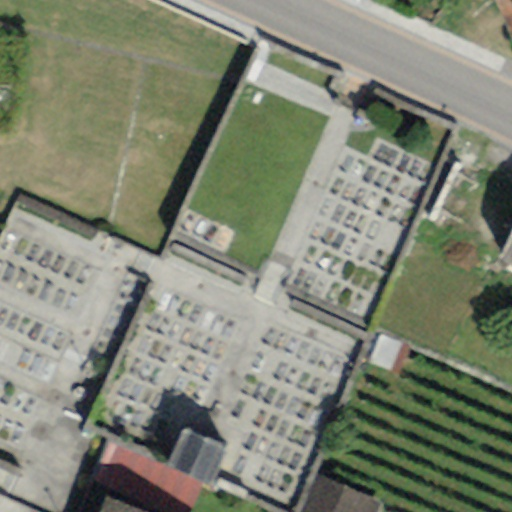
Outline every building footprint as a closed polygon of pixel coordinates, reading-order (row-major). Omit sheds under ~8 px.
[(511,0),(495,0),(504,18),(511,14),(511,0)] [(511,228),(497,261),(511,267),(511,228)] [(182,430),(166,465),(204,483),(210,486),(227,450),(182,430)] [(166,465),(106,440),(89,478),(165,511),(190,511),(204,483),(166,465)] [(376,511),(379,506),(315,478),(300,511),(376,511)] [(139,511),(103,498),(98,511),(139,511)]
